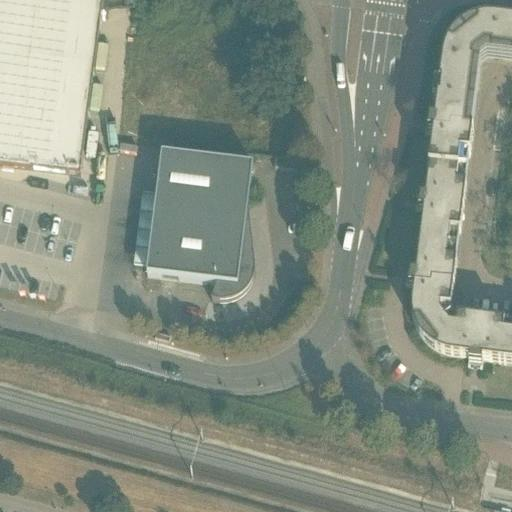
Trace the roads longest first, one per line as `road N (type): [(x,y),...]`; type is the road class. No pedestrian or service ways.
road 1 (unclassified): [(315,351),(267,378),(207,375),(0,319)]
road 2 (unclassified): [(350,227),(385,0)]
road 3 (unclassified): [(344,0),(339,49),(350,227)]
road 4 (residential): [(511,87),(501,89),(491,111),(473,263),(476,282),(489,292)]
road 5 (unclassified): [(315,351),(390,417),(511,431)]
road 6 (unclassified): [(350,227),(341,289),(315,351)]
